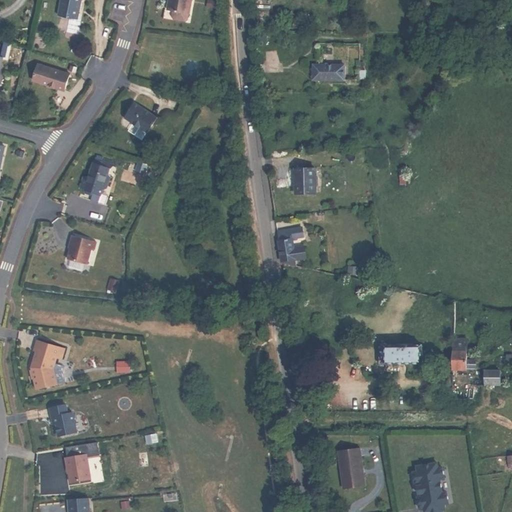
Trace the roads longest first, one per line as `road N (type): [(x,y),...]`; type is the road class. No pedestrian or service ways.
road 1 (tertiary): [(238,0),(305,511)]
road 2 (track): [(292,425),(479,414),(511,425)]
road 3 (residential): [(134,0),(114,70),(61,150)]
road 4 (residential): [(61,150),(29,203),(0,297)]
